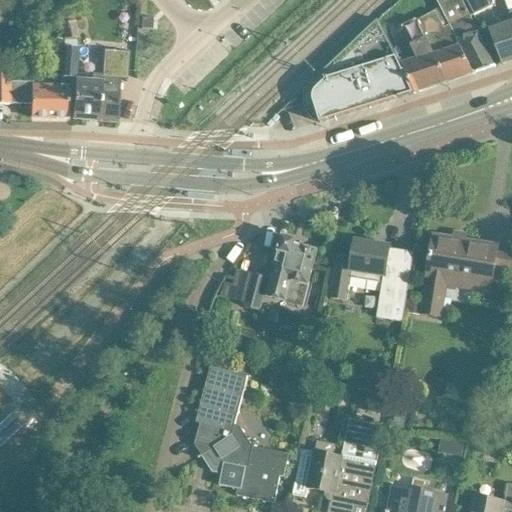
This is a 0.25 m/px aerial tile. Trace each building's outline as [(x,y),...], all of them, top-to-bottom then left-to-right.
[(434,0),(439,9),(415,21),(446,84),(495,68),(469,18),(473,16),(464,0),(434,0)] [(464,0),(473,16),(491,7),(487,0),(464,0)] [(61,23),(76,22),(72,4),(58,7),(61,23)] [(511,17),(511,23),(491,31),(496,47),(502,66),(511,62),(511,12),(510,13),(511,17)] [(152,31),(153,19),(141,19),(141,30),(152,31)] [(446,84),(415,21),(415,19),(400,27),(408,44),(393,51),(393,52),(408,79),(411,90),(412,90),(414,95),(446,84)] [(303,98),(303,101),(303,103),(303,105),(304,105),(304,106),(306,114),(316,111),(320,124),(367,109),(399,99),(399,100),(414,95),(412,90),(411,90),(408,79),(393,52),(393,51),(378,24),(377,21),(348,49),(325,70),(318,77),(311,84),(308,87),(307,87),(306,89),(305,91),(304,93),(304,96),(303,98)] [(64,40),(79,40),(76,22),(61,23),(64,40)] [(75,83),(76,83),(80,41),(79,40),(64,40),(65,41),(60,88),(32,87),(32,83),(11,83),(11,61),(0,60),(0,105),(9,106),(9,105),(31,105),(31,119),(68,120),(69,97),(74,97),(75,83)] [(230,69),(239,58),(219,41),(210,51),(230,69)] [(75,83),(74,97),(72,120),(117,124),(120,78),(91,76),(91,84),(76,83),(75,83)] [(433,237),(430,257),(422,314),(441,317),(446,286),(490,293),(498,248),(433,237)] [(238,273),(230,303),(244,307),(259,311),(263,295),(268,296),(267,297),(274,299),(302,306),(304,296),(311,271),(317,252),(295,246),(296,242),(283,239),(272,281),(252,276),(251,277),(238,273)] [(333,288),(331,300),(347,302),(351,278),(383,283),(377,319),(393,321),(404,252),(390,250),(390,248),(355,243),(353,257),(338,255),(336,268),(335,274),(333,288)] [(511,255),(497,253),(494,268),(511,270),(511,255)] [(253,448),(246,438),(239,428),(235,427),(248,376),(212,367),(213,364),(212,364),(199,412),(197,411),(196,413),(205,415),(202,424),(201,424),(195,446),(202,457),(198,459),(199,460),(207,455),(216,468),(223,469),(219,487),(238,490),(236,497),(275,505),(280,477),(284,478),(289,455),(253,448)] [(368,391),(364,411),(387,415),(390,396),(368,391)] [(398,406),(394,429),(404,431),(409,409),(398,406)] [(317,443),(315,454),(302,451),(297,477),(293,496),(306,499),(308,489),(332,494),(328,511),(367,511),(369,503),(377,467),(385,427),(350,420),(343,459),(333,457),(335,446),(317,443)] [(458,476),(450,475),(449,488),(457,489),(458,476)] [(444,511),(448,496),(423,491),(425,483),(414,481),(411,491),(392,488),(387,511),(444,511)] [(511,511),(511,487),(508,486),(505,503),(473,497),(469,511),(502,511),(503,510),(511,511)]
